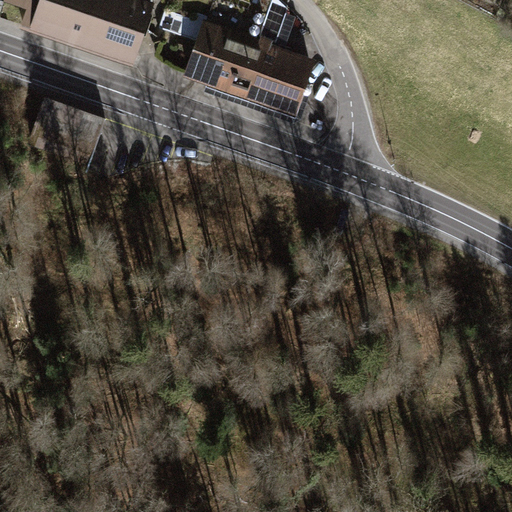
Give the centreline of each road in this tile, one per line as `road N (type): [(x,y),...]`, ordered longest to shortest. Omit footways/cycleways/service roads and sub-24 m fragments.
road 1 (secondary): [(344,175),(0,52)]
road 2 (unclassified): [(344,175),(356,131),(348,81),(328,40),(293,0)]
road 3 (secondary): [(511,249),(344,175)]
